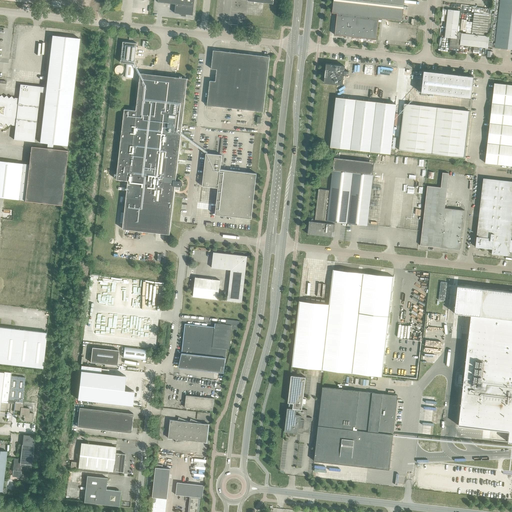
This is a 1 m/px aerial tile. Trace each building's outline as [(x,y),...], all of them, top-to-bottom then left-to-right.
[(174,13),(193,15),(194,0),(157,0),(158,2),(175,4),(174,13)] [(333,0),(332,13),(337,13),(335,35),(376,39),(379,19),(402,21),(404,0),(333,0)] [(511,0),(499,0),(494,47),(511,49),(511,0)] [(444,37),(450,38),(449,48),(459,49),(460,45),(488,48),(489,36),(461,33),(460,39),(456,39),(460,11),(448,9),(444,37)] [(0,123),(3,126),(6,124),(8,126),(11,124),(15,124),(14,140),(34,142),(40,91),(45,92),(40,143),(67,146),(79,39),(52,35),(46,88),(40,87),(20,85),(18,100),(14,100),(11,96),(8,98),(6,96),(3,98),(1,96),(0,96),(0,123)] [(134,64),(137,43),(123,42),(120,62),(134,64)] [(257,112),(263,113),(269,56),(264,55),(263,56),(219,51),(219,50),(213,49),(211,69),(217,70),(215,82),(210,81),(207,106),(212,107),(213,106),(258,111),(257,112)] [(125,77),(133,78),(134,65),(126,64),(125,77)] [(326,64),(324,83),(343,85),(344,75),(348,76),(349,71),(344,71),(345,66),(326,64)] [(471,98),(473,76),(423,71),(421,93),(471,98)] [(124,109),(116,179),(128,181),(123,224),(170,229),(171,222),(175,186),(179,186),(180,186),(181,186),(182,186),(182,185),(182,184),(182,183),(182,182),(181,182),(181,181),(180,181),(176,180),(182,125),(187,84),(139,78),(136,110),(124,109)] [(511,85),(494,83),(485,163),(511,165),(511,85)] [(390,154),(396,104),(336,97),(330,147),(390,154)] [(399,150),(464,158),(470,111),(404,103),(399,150)] [(24,201),(61,205),(67,151),(31,146),(24,201)] [(215,215),(251,219),(256,173),(220,169),(222,155),(206,153),(202,186),(218,188),(215,215)] [(0,197),(18,200),(22,163),(0,160),(0,197)] [(373,175),(333,170),(330,190),(318,189),(318,192),(319,193),(316,221),(315,221),(315,222),(309,221),(308,234),(332,237),(332,236),(331,236),(332,231),(334,232),(335,224),(333,224),(333,221),(367,225),(373,175)] [(420,245),(460,250),(464,210),(445,208),(449,173),(442,172),(441,187),(427,186),(420,245)] [(511,181),(483,178),(477,234),(478,234),(478,237),(476,236),(475,247),(491,249),(492,249),(491,253),(508,255),(511,224),(511,181)] [(227,300),(242,302),(247,256),(213,252),(212,268),(231,270),(227,300)] [(292,366),(382,376),(393,277),(333,270),(329,305),(299,301),(292,366)] [(192,296),(217,299),(219,280),(194,278),(192,296)] [(441,282),(438,300),(445,301),(447,282),(441,282)] [(456,301),(451,338),(461,339),(462,334),(466,334),(458,425),(483,428),(482,438),(508,442),(511,442),(511,289),(509,289),(509,292),(457,286),(456,301)] [(231,329),(237,330),(240,321),(226,319),(226,325),(215,323),(214,327),(185,324),(180,368),(223,373),(226,349),(229,349),(231,329)] [(0,363),(43,369),(47,333),(0,327),(0,363)] [(92,347),(90,362),(117,365),(118,350),(92,347)] [(124,347),(123,357),(146,360),(147,350),(124,347)] [(77,399),(132,406),(134,391),(124,390),(125,376),(100,373),(80,370),(77,399)] [(22,403),(25,378),(11,376),(11,373),(0,371),(0,405),(0,401),(15,403),(15,402),(22,403)] [(286,430),(310,433),(312,418),(306,417),(307,410),(302,410),(305,377),(291,375),(288,403),(293,403),(292,408),(289,408),(286,430)] [(397,396),(322,387),(314,461),(389,470),(397,396)] [(184,407),(213,410),(214,398),(186,395),(184,407)] [(22,403),(15,402),(14,411),(20,411),(20,416),(23,417),(24,417),(23,421),(32,422),(33,413),(29,413),(29,409),(23,408),(24,403),(22,403)] [(131,433),(133,414),(79,408),(77,427),(131,433)] [(175,442),(176,442),(187,440),(207,442),(209,424),(201,423),(190,419),(191,419),(189,422),(178,417),(178,418),(179,418),(177,421),(170,420),(169,426),(169,432),(168,432),(169,432),(168,438),(175,439),(176,442),(175,442)] [(13,471),(12,476),(20,477),(21,474),(25,474),(26,464),(32,465),(34,443),(30,442),(30,445),(22,444),(20,459),(14,458),(13,471)] [(78,468),(113,472),(113,471),(123,472),(125,454),(115,453),(116,447),(81,443),(78,468)] [(152,497),(167,499),(170,469),(155,467),(152,497)] [(84,502),(119,506),(120,491),(106,489),(107,478),(87,476),(84,502)] [(177,482),(175,495),(190,496),(187,511),(198,511),(200,498),(202,498),(204,485),(197,485),(192,484),(177,482)]
